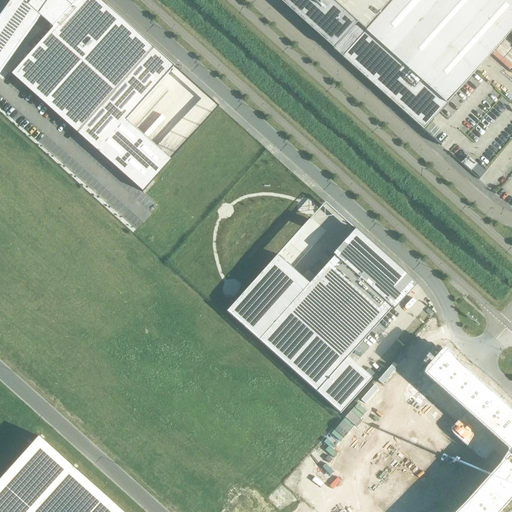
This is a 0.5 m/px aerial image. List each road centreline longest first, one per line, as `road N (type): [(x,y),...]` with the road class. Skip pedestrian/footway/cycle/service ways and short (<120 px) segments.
road 1 (unclassified): [(479,359),(459,341),(433,281),(120,0)]
road 2 (tertiary): [(147,0),(508,324)]
road 3 (tertiary): [(511,249),(233,0)]
road 4 (unclassified): [(256,0),(473,196),(511,220)]
road 5 (unclassified): [(0,373),(154,511)]
